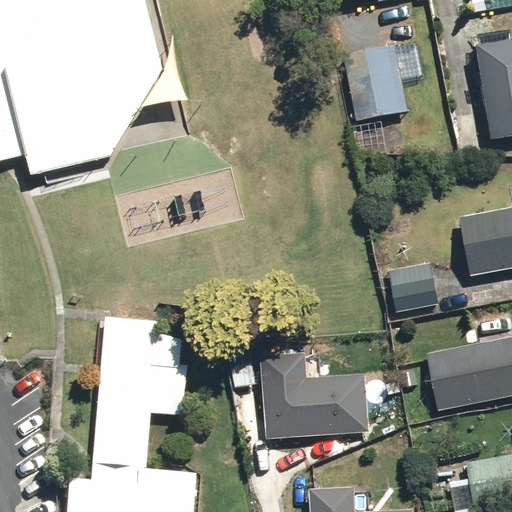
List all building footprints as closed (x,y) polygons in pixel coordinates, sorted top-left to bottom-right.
[(141,0),(0,0),(0,163),(25,158),(29,179),(110,160),(161,74),(141,0)] [(511,45),(474,51),(489,144),(511,140),(511,45)] [(406,114),(393,47),(339,57),(352,125),(406,114)] [(511,211),(459,222),(471,280),(511,271),(511,211)] [(388,276),(396,314),(438,305),(430,267),(388,276)] [(157,324),(101,320),(92,467),(91,483),(69,482),(67,511),(194,511),(197,476),(148,473),(151,420),(185,422),(189,371),(181,367),(182,343),(157,336),(157,324)] [(511,342),(428,359),(439,414),(511,399),(511,342)] [(370,435),(365,375),(307,379),(305,355),(259,358),(265,443),(370,435)] [(511,457),(466,465),(474,507),(511,499),(511,457)] [(412,511),(412,509),(364,511),(353,511),(352,488),(306,492),(307,511),(412,511)]
